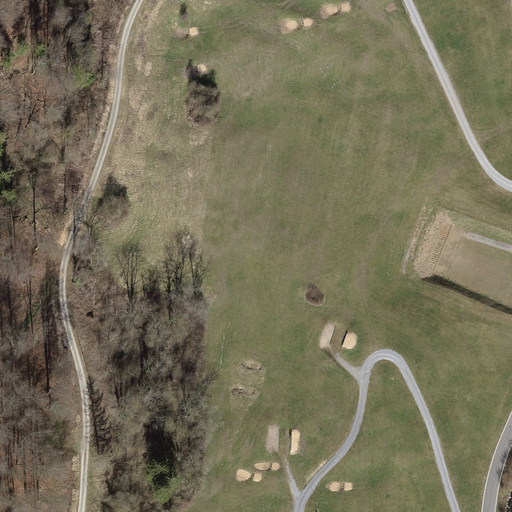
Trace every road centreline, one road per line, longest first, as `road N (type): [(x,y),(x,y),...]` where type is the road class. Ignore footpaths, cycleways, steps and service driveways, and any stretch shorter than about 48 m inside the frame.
road 1 (track): [(141,0),(123,49),(114,119),(65,261),(63,302),(87,390),(80,511)]
road 2 (track): [(65,261),(10,337),(10,93)]
road 3 (track): [(511,186),(480,155),(407,0)]
